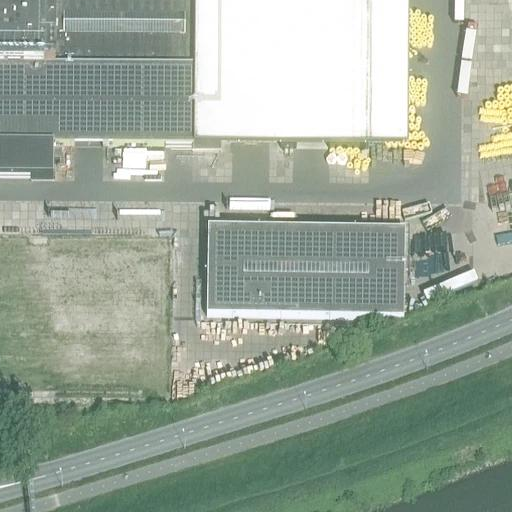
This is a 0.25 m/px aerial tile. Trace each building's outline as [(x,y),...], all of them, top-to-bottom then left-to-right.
[(0,0),(0,179),(53,180),(53,148),(194,149),(221,149),(221,133),(280,133),(280,149),(368,150),(369,0),(0,0)] [(440,0),(440,32),(482,32),(482,24),(491,24),(491,4),(469,4),(469,0),(440,0)] [(507,83),(433,81),(432,99),(507,100),(507,83)] [(404,233),(207,231),(206,318),(403,320),(404,233)] [(160,276),(160,265),(78,266),(78,277),(160,276)] [(33,286),(33,271),(0,271),(0,300),(12,301),(12,286),(33,286)] [(158,358),(76,359),(76,372),(158,371),(158,358)]
